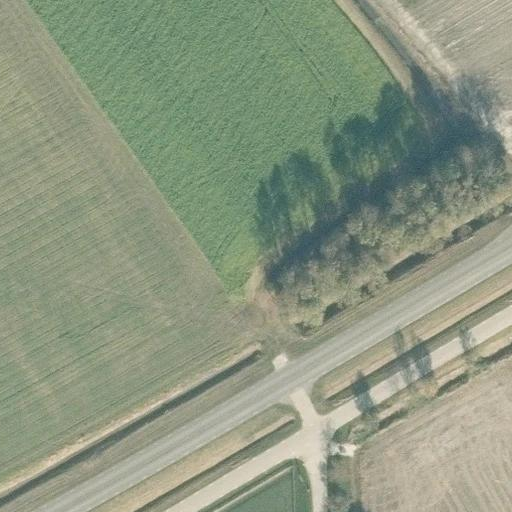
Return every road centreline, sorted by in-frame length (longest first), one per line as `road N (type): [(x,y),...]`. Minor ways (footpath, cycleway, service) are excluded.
road 1 (primary): [(58,511),(511,245)]
road 2 (unclassified): [(178,511),(511,314)]
